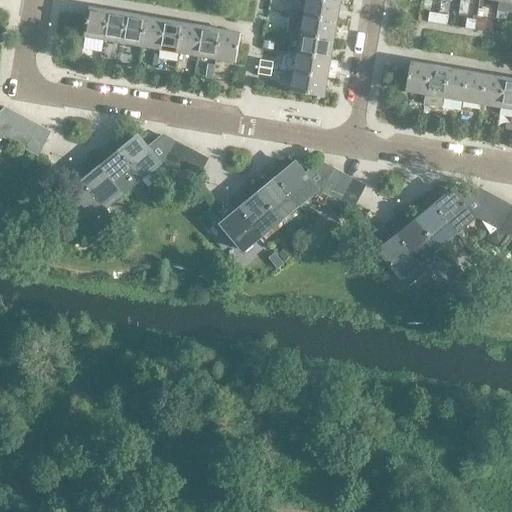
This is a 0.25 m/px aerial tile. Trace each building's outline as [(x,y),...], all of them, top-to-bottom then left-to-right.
[(336,22),(339,4),(318,0),(306,0),(304,17),(336,22)] [(103,40),(108,11),(89,8),(84,37),(103,40)] [(122,44),(127,14),(108,11),(103,40),(122,44)] [(437,24),(438,14),(429,12),(427,22),(437,24)] [(141,47),(146,18),(127,14),(122,44),(141,47)] [(448,16),(438,14),(437,24),(446,25),(448,16)] [(333,41),(336,22),(304,17),(300,35),(333,41)] [(160,50),(165,21),(146,18),(141,47),(160,50)] [(474,30),(476,20),(466,19),(465,28),(474,30)] [(178,53),(183,24),(165,21),(160,50),(178,53)] [(197,57),(202,27),(183,24),(178,53),(197,57)] [(216,60),(221,31),(202,27),(197,57),(216,60)] [(235,63),(238,44),(240,34),(221,31),(216,60),(235,63)] [(330,60),(333,41),(300,35),(297,54),(330,60)] [(327,78),(330,60),(297,54),(294,73),(327,78)] [(260,60),(259,67),(273,70),(274,62),(260,60)] [(425,95),(430,66),(410,63),(405,92),(425,95)] [(443,98),(448,69),(430,66),(425,95),(443,98)] [(272,77),(273,70),(259,67),(257,74),(272,77)] [(462,102),(467,72),(448,69),(443,98),(462,102)] [(481,105),(486,76),(467,72),(462,102),(481,105)] [(323,98),(327,78),(294,73),(291,92),(323,98)] [(500,108),(505,79),(486,76),(481,105),(500,108)] [(511,110),(511,79),(505,79),(500,108),(511,110)] [(5,136),(17,115),(5,109),(0,113),(0,134),(1,136),(2,135),(5,136)] [(16,142),(27,121),(17,115),(5,136),(16,142)] [(26,148),(38,127),(27,121),(16,142),(26,148)] [(37,154),(48,132),(38,127),(26,148),(37,154)] [(163,163),(174,142),(163,136),(148,149),(159,162),(160,162),(163,163)] [(159,162),(148,149),(139,138),(120,153),(140,178),(159,162)] [(173,169),(185,148),(174,142),(163,163),(173,169)] [(184,175),(195,154),(185,148),(173,169),(184,175)] [(140,178),(120,153),(101,169),(121,193),(140,178)] [(195,180),(206,159),(195,154),(184,175),(195,180)] [(320,190),(332,169),(320,163),(305,176),(316,189),(317,188),(320,190)] [(316,189),(305,176),(296,165),(277,180),(297,205),(316,189)] [(121,193),(101,169),(83,184),(103,208),(121,193)] [(331,196),(342,175),(332,169),(320,190),(331,196)] [(341,201),(353,180),(342,175),(331,196),(341,201)] [(297,205),(277,180),(259,195),(279,220),(297,205)] [(352,207),(363,186),(353,180),(341,201),(352,207)] [(103,208),(83,184),(64,199),(84,223),(103,208)] [(478,217),(490,196),(478,190),(463,202),(474,216),(475,215),(478,217)] [(474,216),(463,202),(454,191),(435,207),(455,231),(474,216)] [(279,220),(259,195),(240,211),(260,235),(279,220)] [(489,223),(500,202),(490,196),(478,217),(489,223)] [(499,228),(511,207),(500,202),(489,223),(499,228)] [(455,231),(435,207),(417,222),(437,247),(455,231)] [(510,234),(511,230),(511,207),(499,228),(510,234)] [(260,235),(240,211),(222,226),(242,250),(260,235)] [(437,247),(417,222),(398,237),(418,262),(437,247)] [(418,262),(398,237),(380,252),(400,277),(418,262)]
